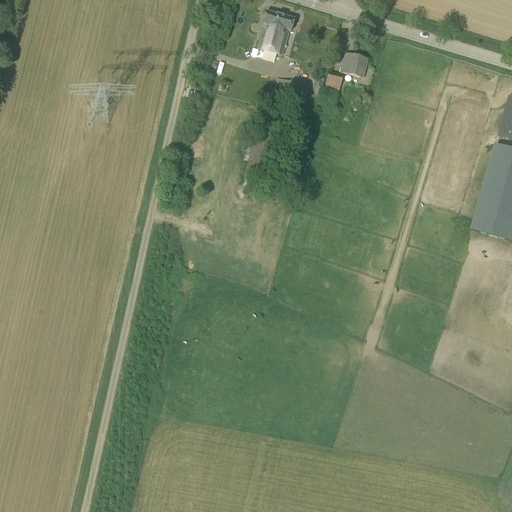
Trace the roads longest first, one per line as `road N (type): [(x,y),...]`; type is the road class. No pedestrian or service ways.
road 1 (unclassified): [(199,0),(85,511)]
road 2 (tertiary): [(511,64),(345,13)]
